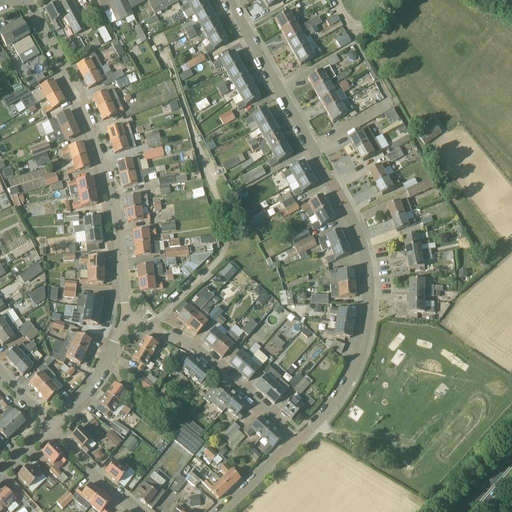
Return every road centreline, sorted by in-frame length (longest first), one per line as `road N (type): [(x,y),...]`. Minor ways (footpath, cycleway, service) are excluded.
road 1 (residential): [(296,440),(335,401),(358,358),(367,263),(341,199),(227,0)]
road 2 (residential): [(124,319),(106,168),(25,0)]
road 3 (unknown): [(168,64),(221,232),(211,265),(145,324)]
road 4 (residential): [(296,440),(192,345),(124,319)]
road 5 (residential): [(49,429),(91,385),(124,319)]
road 6 (residential): [(136,511),(49,429)]
